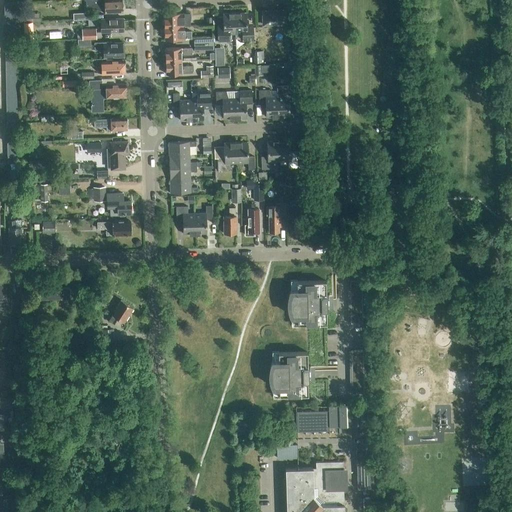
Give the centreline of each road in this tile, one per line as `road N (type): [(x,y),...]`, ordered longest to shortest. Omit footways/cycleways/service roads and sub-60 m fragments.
road 1 (residential): [(152,259),(339,254),(343,392)]
road 2 (residential): [(160,511),(152,259)]
road 3 (unknown): [(356,511),(351,450),(333,443),(276,451),(273,511)]
road 4 (residential): [(0,266),(152,259)]
road 5 (residential): [(148,132),(297,127)]
road 6 (residential): [(148,132),(143,3)]
road 7 (residential): [(152,259),(148,132)]
